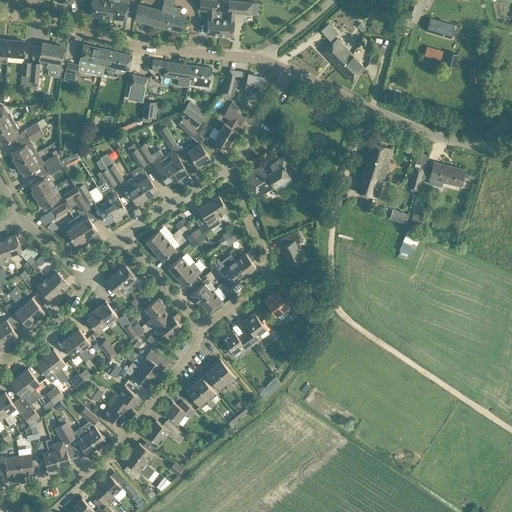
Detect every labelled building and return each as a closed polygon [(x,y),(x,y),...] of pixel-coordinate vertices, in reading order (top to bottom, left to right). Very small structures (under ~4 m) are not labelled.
[(106,17),(108,0),(91,0),(90,15),(106,17)] [(129,0),(108,0),(106,17),(127,20),(129,0)] [(185,16),(179,14),(180,8),(173,6),(174,0),(163,0),(161,10),(138,4),(134,19),(181,31),(185,16)] [(215,0),(200,0),(199,9),(208,10),(206,33),(219,34),(221,19),(220,19),(221,11),(214,10),(215,0)] [(408,0),(402,14),(418,21),(424,6),(429,8),(432,0),(408,0)] [(234,12),(243,13),(257,14),(258,3),(229,1),(227,20),(221,19),(219,34),(232,36),(234,12)] [(426,30),(450,38),(454,25),(430,17),(426,30)] [(363,32),(367,28),(361,22),(357,26),(363,32)] [(338,33),(329,23),(320,30),(330,41),(338,33)] [(0,62),(7,63),(7,61),(9,39),(0,38),(0,62)] [(338,68),(353,54),(337,38),(323,51),(338,68)] [(9,39),(7,55),(24,56),(25,41),(9,39)] [(382,43),(374,41),(368,63),(377,65),(382,43)] [(58,44),(56,45),(42,43),(39,58),(48,60),(47,67),(61,70),(63,62),(61,62),(64,47),(62,46),(61,45),(58,44)] [(80,59),(79,64),(102,69),(103,70),(104,64),(107,49),(83,44),(80,59)] [(440,60),(443,50),(427,46),(424,55),(440,60)] [(107,49),(104,64),(129,70),(132,55),(107,49)] [(455,67),(458,54),(447,51),(444,64),(455,67)] [(353,54),(338,68),(351,81),(365,68),(353,54)] [(163,75),(165,61),(152,59),(151,67),(154,68),(154,71),(160,72),(160,74),(163,75)] [(191,80),(193,65),(165,61),(163,75),(163,76),(179,78),(178,85),(189,87),(190,84),(191,80)] [(32,63),(31,63),(23,62),(21,85),(29,85),(29,88),(30,88),(32,63)] [(79,65),(78,64),(67,62),(63,78),(75,81),(78,71),(79,65)] [(39,64),(32,63),(30,88),(37,88),(39,64)] [(209,87),(209,82),(210,82),(213,67),(193,65),(191,80),(190,84),(209,87)] [(480,81),(479,65),(468,66),(469,81),(480,81)] [(229,70),(223,93),(227,94),(226,98),(229,98),(230,95),(235,77),(239,77),(244,78),(245,72),(239,71),(229,70)] [(250,91),(248,97),(255,99),(258,88),(261,89),(264,77),(248,73),(243,89),(250,91)] [(132,74),(128,91),(130,91),(129,96),(141,99),(143,94),(144,95),(148,78),(132,74)] [(147,100),(146,116),(157,117),(157,101),(147,100)] [(10,115),(8,116),(2,105),(0,106),(0,129),(14,121),(10,115)] [(195,129),(205,115),(199,111),(197,113),(187,105),(185,107),(179,113),(183,117),(195,129)] [(240,125),(245,117),(228,107),(223,115),(230,119),(227,124),(224,122),(214,139),(227,147),(237,130),(235,128),(238,123),(240,125)] [(136,118),(131,111),(125,115),(131,122),(136,118)] [(168,116),(161,119),(165,126),(172,122),(168,116)] [(197,131),(195,129),(183,117),(178,122),(191,136),(197,131)] [(41,128),(40,128),(47,124),(44,118),(24,130),(28,136),(41,128)] [(19,134),(17,129),(19,128),(14,121),(0,129),(0,144),(0,145),(19,134)] [(372,135),(377,124),(373,122),(369,134),(372,135)] [(201,135),(206,129),(200,124),(199,125),(195,129),(197,131),(201,135)] [(169,147),(176,143),(165,126),(159,131),(169,147)] [(31,142),(44,134),(41,128),(28,136),(30,141),(31,142)] [(273,150),(282,143),(276,134),(267,140),(273,150)] [(37,152),(31,142),(30,141),(10,153),(17,164),(37,152)] [(186,147),(192,157),(197,165),(204,161),(205,163),(211,159),(200,142),(194,146),(192,143),(186,147)] [(383,180),(390,158),(393,149),(371,142),(361,173),(383,180)] [(140,167),(146,163),(133,143),(127,147),(140,167)] [(144,144),(137,148),(134,143),(133,143),(146,163),(153,158),(144,144)] [(182,163),(176,152),(174,149),(168,153),(163,156),(178,179),(184,176),(183,174),(187,171),(182,163)] [(44,163),(43,163),(37,152),(17,164),(23,175),(44,163)] [(59,160),(62,165),(64,168),(79,159),(75,153),(59,160)] [(107,153),(100,157),(101,158),(107,168),(117,183),(123,179),(114,164),(107,153)] [(299,179),(288,161),(288,160),(284,154),(278,158),(278,159),(263,168),(275,186),(274,186),(278,193),(299,179)] [(59,160),(56,155),(43,163),(44,163),(47,168),(59,160)] [(172,183),(178,179),(163,156),(158,159),(153,162),(162,176),(167,184),(171,181),(172,183)] [(50,173),(62,165),(59,160),(47,168),(50,173)] [(441,186),(443,181),(461,185),(465,170),(433,162),(428,183),(441,186)] [(275,186),(263,168),(261,165),(245,175),(258,196),(274,186),(275,186)] [(408,188),(418,190),(424,168),(414,166),(408,188)] [(102,171),(101,172),(110,187),(112,186),(117,183),(107,168),(102,171)] [(134,177),(147,197),(152,194),(154,196),(159,194),(144,170),(134,177)] [(378,198),(383,180),(361,173),(356,191),(378,198)] [(55,186),(51,179),(48,175),(29,186),(33,191),(32,192),(32,194),(32,196),(33,197),(34,198),(55,186)] [(93,198),(84,183),(83,181),(85,180),(82,175),(73,181),(80,192),(87,202),(93,198)] [(142,200),(147,197),(134,177),(128,179),(129,180),(124,183),(139,206),(143,203),(142,200)] [(403,187),(405,181),(397,178),(395,184),(403,187)] [(66,201),(80,192),(73,181),(76,186),(63,195),(66,201)] [(61,197),(58,192),(55,186),(34,198),(34,199),(35,200),(37,202),(38,203),(39,202),(42,208),(61,197)] [(114,189),(110,192),(108,189),(101,193),(103,196),(118,220),(122,217),(120,214),(127,210),(114,189)] [(90,207),(87,202),(80,192),(66,201),(67,201),(72,197),(82,212),(90,207)] [(222,222),(218,216),(228,209),(219,195),(208,202),(221,223),(222,222)] [(98,199),(93,202),(107,223),(113,218),(115,222),(118,220),(103,196),(98,199)] [(56,217),(68,210),(64,202),(51,210),(56,217)] [(204,234),(221,223),(208,202),(198,208),(204,219),(197,223),(204,234)] [(419,202),(418,205),(415,204),(412,214),(413,214),(410,222),(416,224),(419,216),(420,216),(423,203),(419,202)] [(386,209),(384,215),(390,217),(389,219),(405,224),(409,213),(393,208),(392,211),(386,209)] [(74,218),(87,238),(98,231),(86,213),(81,216),(80,214),(74,218)] [(76,245),(87,238),(74,218),(68,222),(69,224),(64,227),(76,245)] [(154,250),(167,239),(159,229),(146,240),(154,250)] [(290,242),(284,244),(280,246),(289,264),(302,258),(296,244),(303,241),(298,229),(292,232),(284,236),(284,237),(286,235),(290,242)] [(412,256),(421,234),(409,229),(399,250),(412,256)] [(191,242),(195,238),(199,235),(195,231),(187,237),(191,242)] [(228,244),(233,241),(238,237),(235,233),(230,236),(225,239),(227,243),(228,244)] [(4,238),(10,255),(22,250),(16,234),(4,238)] [(4,240),(0,242),(0,264),(0,265),(6,263),(12,261),(10,255),(4,238),(4,240)] [(195,238),(191,242),(194,246),(199,243),(195,238)] [(440,250),(443,243),(430,238),(427,244),(440,250)] [(167,239),(154,250),(162,259),(175,248),(167,239)] [(223,247),(228,244),(227,243),(225,239),(220,242),(223,247)] [(235,260),(246,274),(256,266),(245,252),(235,260)] [(246,274),(235,260),(231,254),(221,262),(223,264),(218,268),(220,271),(227,279),(230,283),(234,279),(236,281),(241,278),(242,279),(243,279),(246,277),(246,275),(245,274),(246,274)] [(31,256),(27,260),(30,264),(35,260),(31,256)] [(176,276),(189,265),(181,256),(168,267),(176,276)] [(35,260),(30,264),(34,269),(39,265),(35,260)] [(214,268),(217,266),(213,261),(208,264),(212,269),(214,268)] [(197,275),(202,271),(194,262),(189,266),(189,265),(176,276),(184,286),(197,275)] [(115,271),(127,287),(128,286),(126,285),(136,277),(125,264),(115,271)] [(220,271),(218,268),(217,266),(214,268),(212,269),(222,282),(221,283),(221,284),(227,279),(220,271)] [(57,271),(54,267),(45,275),(47,277),(47,278),(60,292),(69,284),(57,271)] [(28,275),(24,271),(19,274),(22,278),(23,279),(28,275)] [(117,294),(127,287),(115,271),(115,272),(116,273),(107,281),(117,294)] [(15,284),(22,278),(19,274),(11,280),(15,284)] [(198,303),(213,290),(216,288),(207,277),(202,281),(203,283),(191,294),(198,303)] [(59,292),(60,292),(47,278),(37,286),(49,299),(58,291),(59,292)] [(237,293),(230,283),(227,279),(221,284),(231,297),(237,293)] [(11,290),(36,318),(45,311),(32,297),(27,302),(15,288),(11,290)] [(277,289),(264,299),(270,307),(274,312),(270,315),(276,322),(287,314),(290,317),(301,308),(290,294),(284,299),(277,289)] [(36,319),(36,318),(11,290),(8,293),(20,307),(15,311),(28,326),(32,322),(32,323),(34,324),(37,322),(36,320),(36,319)] [(213,290),(198,303),(199,304),(201,302),(208,311),(222,300),(213,290)] [(150,315),(163,304),(157,297),(144,308),(150,315)] [(96,308),(106,322),(112,318),(114,321),(119,317),(106,300),(96,308)] [(152,325),(167,312),(163,308),(165,306),(163,304),(150,315),(151,316),(147,320),(152,325)] [(100,327),(106,322),(96,308),(85,316),(99,334),(103,330),(100,327)] [(162,328),(175,317),(172,315),(171,316),(167,312),(152,325),(156,330),(160,326),(162,328)] [(254,313),(243,321),(249,329),(244,333),(252,344),(268,332),(254,313)] [(175,317),(162,328),(168,336),(181,324),(175,317)] [(0,328),(9,340),(17,334),(7,318),(1,322),(0,320),(0,328)] [(136,331),(132,326),(130,322),(124,327),(132,339),(139,334),(136,331)] [(137,322),(132,326),(136,331),(141,327),(137,322)] [(141,327),(136,331),(139,334),(139,335),(140,335),(144,332),(141,327)] [(0,346),(9,340),(0,328),(0,346)] [(70,335),(89,359),(92,356),(84,347),(90,343),(79,328),(70,335)] [(252,344),(244,333),(238,337),(232,329),(221,337),(233,353),(240,348),(242,352),(252,344)] [(89,359),(70,335),(61,341),(73,356),(78,352),(90,367),(93,365),(89,359)] [(149,335),(146,339),(156,347),(159,342),(149,335)] [(110,359),(115,355),(117,354),(105,339),(99,344),(102,349),(110,359)] [(137,339),(134,344),(138,347),(142,343),(137,339)] [(99,344),(98,344),(97,342),(92,346),(97,353),(102,349),(99,344)] [(69,377),(60,366),(65,362),(53,347),(45,354),(65,381),(69,377)] [(140,362),(156,374),(161,368),(163,369),(168,362),(151,349),(140,362)] [(64,381),(65,381),(45,354),(36,361),(52,381),(57,377),(59,381),(63,379),(64,381)] [(236,377),(226,365),(220,358),(213,363),(219,369),(216,372),(210,366),(204,371),(220,390),(226,386),(230,391),(235,387),(231,381),(236,377)] [(146,388),(156,374),(140,362),(130,376),(146,388)] [(19,374),(37,398),(41,396),(34,387),(39,382),(28,367),(19,374)] [(34,401),(37,398),(19,374),(10,381),(22,395),(17,399),(35,421),(40,417),(23,395),(27,392),(34,401)] [(185,387),(191,395),(201,407),(206,402),(211,407),(216,403),(211,398),(216,394),(207,382),(200,374),(194,379),(199,386),(196,389),(191,382),(185,387)] [(267,385),(259,393),(264,399),(273,391),(267,385)] [(56,386),(51,389),(59,400),(64,397),(56,386)] [(97,386),(94,390),(100,395),(103,391),(99,388),(97,386)] [(114,393),(132,406),(140,396),(126,386),(119,395),(115,392),(114,393)] [(51,389),(46,393),(54,404),(59,400),(51,389)] [(93,389),(89,395),(91,397),(96,401),(100,395),(94,390),(93,389)] [(17,399),(13,402),(5,391),(0,394),(0,403),(13,422),(16,420),(10,411),(16,407),(21,414),(30,425),(35,421),(17,399)] [(132,406),(114,393),(107,402),(124,414),(130,405),(132,406)] [(175,426),(178,422),(184,414),(190,418),(196,410),(183,400),(179,405),(171,399),(168,403),(170,405),(164,412),(169,415),(166,419),(175,426)] [(242,404),(239,401),(234,405),(237,409),(242,404)] [(125,415),(124,414),(107,402),(111,405),(104,414),(118,425),(125,415)] [(10,425),(13,422),(0,403),(0,417),(3,415),(10,425)] [(98,419),(89,411),(85,407),(80,412),(93,424),(98,419)] [(237,414),(241,418),(249,412),(245,408),(237,414)] [(233,425),(241,418),(237,414),(229,421),(233,425)] [(166,419),(162,424),(156,419),(145,434),(159,445),(167,434),(179,443),(186,434),(175,426),(166,419)] [(12,439),(5,427),(0,420),(0,432),(7,443),(12,439)] [(35,421),(30,425),(32,433),(34,439),(39,438),(35,421)] [(66,421),(61,425),(71,440),(77,437),(67,421),(66,421)] [(218,432),(221,427),(217,424),(213,428),(218,432)] [(76,449),(71,440),(61,425),(56,428),(63,440),(52,443),(59,466),(70,462),(68,454),(76,449)] [(95,425),(85,432),(96,446),(105,439),(95,425)] [(87,453),(96,446),(80,426),(76,429),(81,436),(76,439),(87,453)] [(59,466),(52,443),(50,438),(44,440),(48,451),(43,453),(48,469),(59,466)] [(132,451),(145,461),(152,452),(139,442),(132,451)] [(132,451),(124,460),(138,471),(140,468),(150,476),(155,470),(145,462),(145,461),(132,451)] [(14,456),(17,475),(34,473),(31,454),(14,456)] [(17,475),(14,456),(5,458),(5,456),(0,456),(0,473),(7,473),(7,477),(17,475)] [(179,474),(183,468),(175,462),(170,468),(179,474)] [(113,495),(122,487),(110,474),(101,482),(113,495)] [(164,477),(156,487),(160,490),(170,482),(164,477)] [(105,503),(113,495),(101,482),(100,483),(98,482),(96,484),(96,487),(93,490),(105,503)] [(155,493),(151,489),(148,485),(143,489),(151,497),(155,493)] [(145,502),(141,498),(137,493),(133,497),(137,501),(134,503),(139,508),(145,502)] [(95,511),(94,510),(82,497),(73,505),(79,511),(95,511)]
